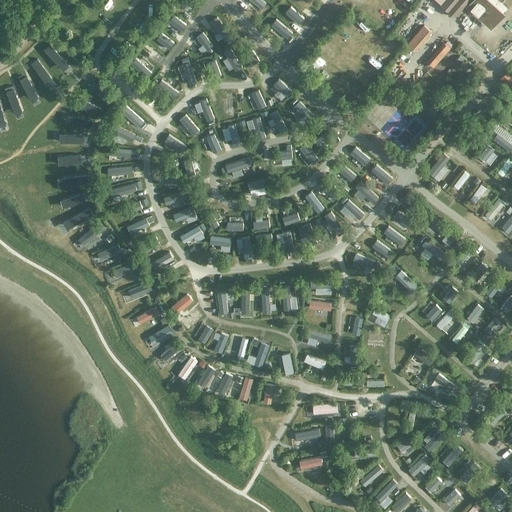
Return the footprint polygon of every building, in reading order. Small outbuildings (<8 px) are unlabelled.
[(186,0),(180,7),(186,13),(198,0),(186,0)] [(265,4),(261,0),(249,0),(259,10),(265,4)] [(445,0),(442,4),(455,15),(465,5),(491,27),(498,18),(505,11),(501,7),(502,5),(504,3),(501,0),(445,0)] [(188,25),(173,13),(168,19),(182,32),(188,25)] [(364,22),(365,14),(349,13),(349,21),(364,22)] [(229,31),(219,16),(212,20),(222,36),(229,31)] [(289,32),(275,18),(270,24),(283,38),(289,32)] [(417,51),(434,32),(426,24),(408,43),(417,51)] [(339,30),(342,42),(349,40),(346,28),(339,30)] [(176,44),(161,31),(156,38),(170,50),(176,44)] [(213,45),(204,32),(197,37),(206,50),(213,45)] [(393,39),(384,39),(385,55),(394,55),(393,39)] [(428,61),(435,67),(453,47),(445,40),(428,61)] [(50,43),(44,49),(64,69),(70,64),(50,43)] [(322,43),(322,52),(337,52),(338,44),(322,43)] [(244,52),(255,67),(262,62),(250,47),(244,52)] [(239,64),(229,48),(222,52),(232,69),(239,64)] [(464,58),(460,55),(455,60),(459,64),(464,58)] [(48,86),(55,81),(39,58),(32,62),(48,86)] [(151,71),(136,58),(131,65),(145,77),(151,71)] [(384,66),(384,58),(368,58),(368,66),(384,66)] [(222,78),(216,60),(208,63),(214,81),(222,78)] [(196,80),(190,62),(182,65),(188,83),(196,80)] [(511,69),(510,67),(500,78),(505,83),(503,85),(506,88),(511,92),(511,93),(511,69)] [(362,82),(370,81),(368,70),(361,71),(362,82)] [(293,91),(279,79),(273,85),(288,97),(293,91)] [(96,80),(91,87),(110,102),(115,95),(96,80)] [(176,92),(161,80),(156,86),(170,99),(176,92)] [(266,105),(259,87),(252,90),(259,108),(266,105)] [(7,90),(15,113),(23,111),(16,88),(7,90)] [(82,97),(79,104),(100,114),(104,107),(82,97)] [(213,116),(206,98),(198,101),(205,119),(213,116)] [(311,114),(297,102),(291,108),(306,121),(311,114)] [(142,118),(127,106),(122,112),(137,124),(142,118)] [(286,128),(277,111),(270,115),(279,132),(286,128)] [(70,113),(67,121),(91,128),(93,119),(70,113)] [(198,131),(187,115),(180,121),(192,136),(198,131)] [(265,135),(261,117),(253,119),(257,137),(265,135)] [(133,132),(116,124),(113,132),(130,140),(133,132)] [(241,143),(236,124),(228,126),(233,145),(241,143)] [(465,127),(454,142),(460,147),(472,132),(465,127)] [(332,131),(315,139),(318,147),(335,138),(332,131)] [(494,139),(509,151),(511,146),(511,142),(499,132),(494,139)] [(221,152),(214,134),(206,137),(213,155),(221,152)] [(186,146),(170,136),(166,143),(182,153),(186,146)] [(488,142),(476,157),(483,162),(495,147),(488,142)] [(319,159),(307,144),(300,149),(312,164),(319,159)] [(130,149),(111,146),(109,154),(128,157),(130,149)] [(350,155),(366,166),(371,159),(355,148),(350,155)] [(290,151),(271,153),(272,161),(291,159),(290,151)] [(446,154),(434,168),(441,174),(453,159),(446,154)] [(511,157),(511,156),(499,171),(506,176),(511,168),(511,157)] [(183,159),(188,178),(196,176),(191,157),(183,159)] [(229,171),(247,166),(245,158),(226,163),(229,171)] [(335,168),(351,179),(355,173),(340,161),(335,168)] [(369,172),(385,183),(390,176),(374,165),(369,172)] [(131,166),(112,167),(112,175),(131,174),(131,166)] [(465,169),(453,184),(459,189),(471,174),(465,169)] [(178,173),(159,176),(160,184),(179,181),(178,173)] [(267,179),(248,182),(250,190),(268,187),(267,179)] [(321,186),(336,198),(341,191),(326,180),(321,186)] [(355,188),(371,199),(375,193),(360,182),(355,188)] [(481,182),(469,197),(475,202),(486,186),(481,182)] [(133,183),(114,188),(116,196),(135,191),(133,183)] [(181,190),(163,195),(165,203),(183,198),(181,190)] [(64,206),(91,201),(89,192),(62,197),(64,206)] [(324,208),(313,192),(306,197),(317,213),(324,208)] [(500,196),(488,211),(494,216),(506,201),(500,196)] [(405,204),(421,216),(426,209),(410,198),(405,204)] [(344,207),(360,218),(364,212),(349,200),(344,207)] [(140,201),(121,206),(123,214),(142,209),(140,201)] [(82,220),(94,214),(91,206),(64,220),(70,232),(84,224),(82,220)] [(192,207),(174,214),(177,222),(195,215),(192,207)] [(202,215),(213,231),(220,227),(209,211),(202,215)] [(394,218),(409,229),(414,223),(399,211),(394,218)] [(284,226),(302,220),(300,212),(281,218),(284,226)] [(506,216),(503,213),(496,221),(487,214),(486,216),(498,226),(506,216)] [(343,229),(331,214),(324,219),(337,234),(343,229)] [(144,218),(127,227),(131,234),(148,226),(144,218)] [(252,230),(271,228),(270,219),(251,222),(252,230)] [(456,233),(441,222),(435,228),(450,240),(456,233)] [(225,231),(244,231),(244,223),(225,223),(225,231)] [(317,242),(310,224),(302,227),(309,245),(317,242)] [(97,225),(79,239),(84,245),(101,231),(97,225)] [(197,226),(180,235),(184,243),(201,234),(197,226)] [(383,233),(399,244),(404,238),(388,226),(383,233)] [(294,250),(291,231),(283,233),(286,252),(294,250)] [(115,238),(111,233),(106,237),(110,241),(115,238)] [(273,233),(254,236),(255,245),(274,241),(273,233)] [(156,236),(138,244),(142,251),(159,243),(156,236)] [(211,245),(230,246),(231,238),(224,237),(223,237),(211,236),(211,245)] [(253,257),(249,238),(241,239),(245,258),(253,257)] [(442,251),(427,239),(422,245),(437,257),(442,251)] [(371,247),(387,258),(392,252),(376,240),(371,247)] [(102,259),(123,250),(119,242),(99,252),(102,259)] [(168,251),(151,259),(155,267),(172,259),(168,251)] [(469,251),(456,265),(462,271),(475,257),(469,251)] [(354,263),(372,268),(375,260),(356,255),(354,263)] [(108,272),(113,283),(139,271),(134,260),(108,272)] [(418,264),(411,273),(427,284),(430,279),(422,273),(424,269),(418,264)] [(484,265),(471,279),(477,285),(490,271),(484,265)] [(414,282),(399,270),(394,277),(409,289),(414,282)] [(329,279),(310,281),(311,289),(330,287),(329,279)] [(498,279),(485,293),(491,299),(504,285),(498,279)] [(123,292),(127,303),(155,291),(150,281),(123,292)] [(452,283),(439,297),(445,303),(458,289),(452,283)] [(291,305),(288,286),(280,287),(282,306),(291,305)] [(227,311),(225,292),(216,293),(219,312),(227,311)] [(271,311),(269,292),(261,293),(263,312),(271,311)] [(353,292),(350,299),(366,304),(368,297),(353,292)] [(453,305),(458,309),(470,296),(465,292),(453,305)] [(251,311),(249,293),(241,293),(243,312),(251,311)] [(177,310),(194,301),(190,294),(173,303),(177,310)] [(511,296),(501,308),(507,313),(511,308),(511,296)] [(372,310),(375,302),(369,300),(367,305),(366,308),(372,310)] [(329,303),(310,301),(309,309),(328,311),(329,303)] [(435,302),(421,316),(427,321),(441,307),(435,302)] [(479,304),(466,318),(472,323),(485,310),(479,304)] [(138,315),(142,322),(161,312),(157,305),(138,315)] [(199,309),(184,324),(190,330),(205,316),(199,309)] [(392,316),(374,309),(371,316),(389,324),(392,316)] [(448,310),(435,324),(441,330),(454,316),(448,310)] [(464,318),(460,315),(456,320),(460,323),(464,318)] [(496,317),(483,331),(489,336),(502,323),(496,317)] [(355,318),(352,337),(360,338),(363,319),(355,318)] [(207,343),(213,325),(205,323),(199,341),(207,343)] [(150,335),(154,343),(174,332),(169,324),(150,335)] [(464,324),(451,338),(457,344),(470,330),(464,324)] [(222,351),(228,333),(221,330),(214,349),(222,351)] [(325,333),(306,331),(305,339),(324,341),(325,333)] [(244,356),(250,338),(242,335),(236,353),(244,356)] [(410,352),(414,346),(402,337),(398,342),(410,352)] [(253,338),(250,344),(256,346),(258,340),(253,338)] [(385,340),(369,338),(368,347),(384,348),(385,340)] [(178,340),(162,354),(169,362),(185,349),(178,340)] [(481,340),(468,354),(474,360),(487,346),(481,340)] [(262,362),(269,344),(261,342),(255,360),(262,362)] [(350,345),(349,364),(357,364),(358,345),(350,345)] [(434,362),(420,349),(415,356),(429,368),(434,362)] [(282,371),(289,353),(281,351),(275,369),(282,371)] [(187,356),(184,352),(179,357),(182,360),(187,356)] [(179,373),(187,378),(199,360),(192,355),(179,373)] [(326,360),(307,358),(306,366),(325,368),(326,360)] [(203,367),(206,362),(201,359),(198,364),(199,364),(203,367)] [(205,387),(218,369),(211,364),(198,382),(205,387)] [(455,383),(440,370),(435,376),(449,389),(455,383)] [(226,393),(234,374),(226,371),(219,390),(226,393)] [(239,397),(247,400),(255,378),(247,375),(239,397)] [(386,379),(367,380),(368,388),(387,387),(386,379)] [(267,383),(264,401),(272,403),(276,384),(267,383)] [(314,403),(314,412),(343,411),(342,402),(314,403)] [(504,405),(490,419),(496,425),(509,411),(510,411),(504,405)] [(411,408),(408,426),(416,427),(420,410),(411,408)] [(327,424),(328,444),(336,444),(335,424),(327,424)] [(297,441),(319,436),(317,428),(295,432),(297,441)] [(439,430),(425,443),(431,449),(445,435),(439,430)] [(409,434),(397,443),(403,454),(416,445),(409,434)] [(457,445),(444,459),(450,465),(463,451),(457,445)] [(373,451),(354,455),(356,463),(375,459),(373,451)] [(423,453),(409,467),(415,473),(429,459),(423,453)] [(468,455),(455,467),(460,471),(472,459),(468,455)] [(475,460),(462,473),(468,479),(481,465),(475,460)] [(378,463),(364,476),(369,482),(384,470),(378,463)] [(438,472),(425,486),(431,491),(444,477),(438,472)] [(496,476),(482,490),(488,495),(502,482),(496,476)] [(391,478),(378,492),(384,498),(397,484),(391,478)] [(460,485),(447,499),(453,504),(466,490),(460,485)] [(504,485),(491,499),(497,505),(510,491),(504,485)] [(407,492),(393,504),(398,511),(413,498),(407,492)] [(479,501),(467,511),(479,511),(485,506),(479,501)]
